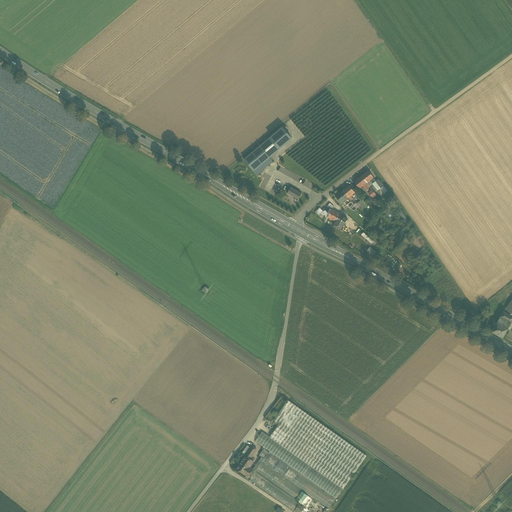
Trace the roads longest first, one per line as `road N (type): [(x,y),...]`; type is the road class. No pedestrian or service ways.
road 1 (primary): [(0,51),(294,226)]
road 2 (unclassified): [(188,511),(271,400),(303,231)]
road 3 (track): [(47,511),(133,404),(224,466)]
road 4 (primary): [(303,231),(511,351)]
road 5 (track): [(511,53),(378,152)]
road 6 (track): [(434,111),(354,0)]
